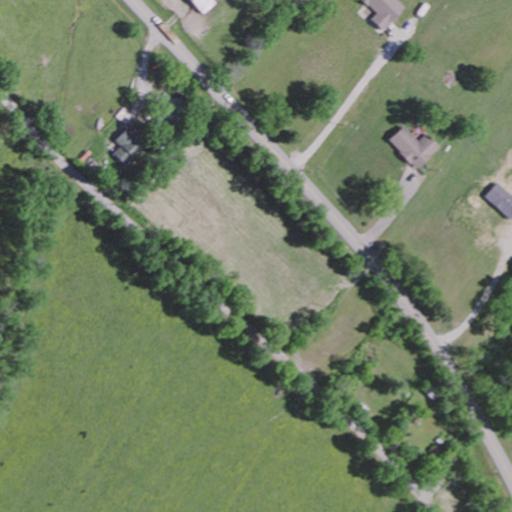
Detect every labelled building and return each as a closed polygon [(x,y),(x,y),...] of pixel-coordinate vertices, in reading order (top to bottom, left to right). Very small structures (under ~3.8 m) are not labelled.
[(187,0),(201,15),(214,4),(210,0),(187,0)] [(369,18),(378,29),(403,9),(396,0),(361,0),(373,15),(369,18)] [(160,137),(177,119),(166,108),(148,126),(160,137)] [(414,170),(435,147),(421,134),(415,141),(398,125),(383,142),(414,170)] [(113,139),(119,147),(112,152),(122,165),(143,148),(127,128),(113,139)] [(481,196),(506,220),(511,213),(511,198),(494,182),(481,196)]
